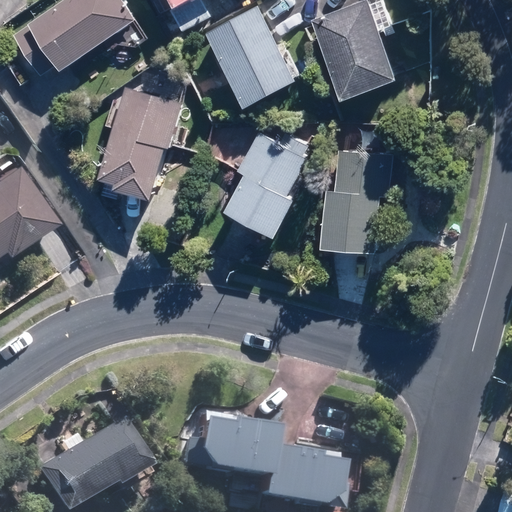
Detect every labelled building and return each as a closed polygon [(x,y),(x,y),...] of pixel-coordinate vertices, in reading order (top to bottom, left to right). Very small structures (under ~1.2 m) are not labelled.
[(146,16),(135,0),(61,0),(17,30),(52,81),(146,16)] [(265,0),(211,29),(252,105),(306,77),(265,0)] [(398,25),(387,0),(378,0),(374,2),(373,0),(360,0),(317,17),(350,98),(404,77),(385,30),(398,25)] [(111,125),(121,128),(108,183),(163,196),(174,145),(180,147),(192,98),(131,84),(129,93),(119,91),(111,125)] [(315,154),(311,152),(316,142),(289,130),(284,139),(265,130),(247,168),(253,171),(235,210),(286,235),(305,194),(298,190),(315,154)] [(385,150),(342,150),(342,187),(333,187),(330,245),(385,245),(385,150)] [(8,254),(57,220),(18,163),(0,175),(0,251),(4,248),(8,254)] [(333,496),(340,508),(342,509),(347,509),(349,484),(339,483),(341,454),(271,447),(273,424),(200,417),(195,469),(263,476),(261,498),(320,504),(333,496)] [(121,421),(36,468),(59,511),(65,511),(147,468),(121,421)] [(511,511),(511,484),(509,484),(500,511),(511,511)] [(286,511),(287,503),(261,500),(259,511),(286,511)]
